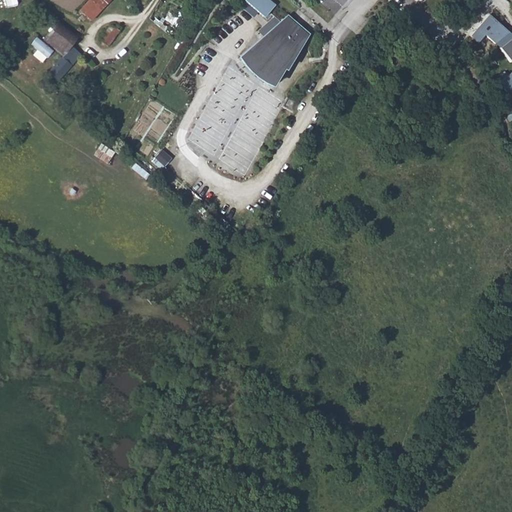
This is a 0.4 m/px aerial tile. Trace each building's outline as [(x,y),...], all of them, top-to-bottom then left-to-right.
[(88,0),(78,11),(90,21),(109,0),(88,0)] [(273,5),(267,0),(244,0),(245,0),(264,17),(273,5)] [(508,32),(487,14),(469,36),(476,42),(483,34),(493,44),(508,32)] [(305,33),(286,16),(241,56),(245,62),(252,70),(258,75),(265,80),(273,84),(305,33)] [(43,40),(63,58),(72,48),(81,37),(61,20),(43,40)] [(97,45),(105,51),(119,32),(111,26),(97,45)] [(511,59),(511,35),(497,47),(508,62),(511,59)] [(56,84),(81,56),(72,48),(63,58),(47,76),(56,84)] [(511,70),(497,82),(504,92),(511,85),(511,70)] [(152,160),(162,168),(172,156),(162,148),(152,160)]
